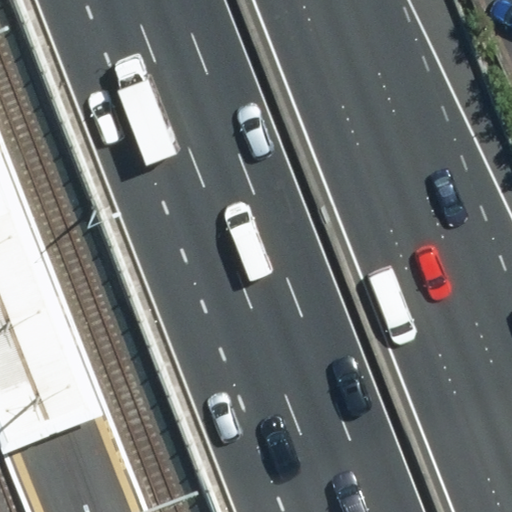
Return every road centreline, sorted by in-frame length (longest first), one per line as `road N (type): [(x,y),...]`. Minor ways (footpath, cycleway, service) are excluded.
road 1 (motorway): [(380,511),(179,0)]
road 2 (motorway): [(303,0),(503,511)]
